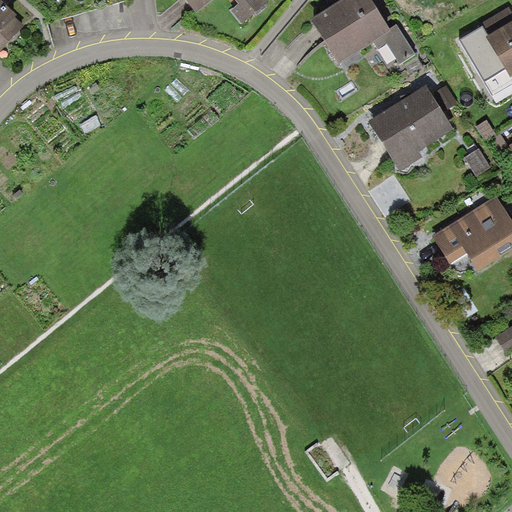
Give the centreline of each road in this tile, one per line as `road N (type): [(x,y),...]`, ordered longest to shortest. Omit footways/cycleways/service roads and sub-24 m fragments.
road 1 (residential): [(511,440),(305,124),(244,69),(146,45)]
road 2 (residential): [(146,45),(69,61),(0,109)]
